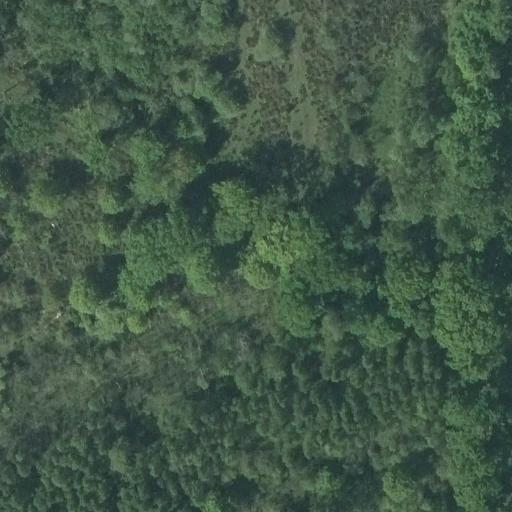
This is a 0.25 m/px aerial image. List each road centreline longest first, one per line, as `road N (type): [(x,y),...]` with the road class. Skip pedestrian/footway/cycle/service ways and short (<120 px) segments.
road 1 (track): [(477,310),(0,80)]
road 2 (track): [(509,0),(480,236),(475,366),(478,416),(502,511)]
